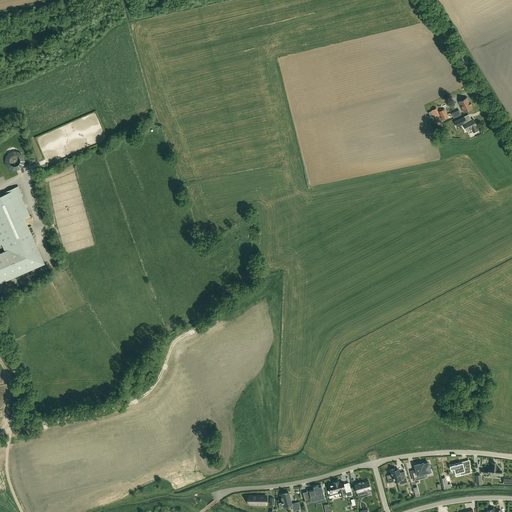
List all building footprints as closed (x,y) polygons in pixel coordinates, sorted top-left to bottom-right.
[(472,108),(467,98),(459,102),(464,112),(472,108)] [(476,126),(477,125),(473,118),(466,122),(459,106),(448,111),(454,124),(462,120),(467,130),(471,128),(473,132),(478,130),(476,126)] [(441,118),(437,109),(432,111),(436,121),(441,118)] [(445,109),(444,109),(439,111),(443,120),(449,118),(445,109)] [(6,195),(0,197),(0,245),(3,244),(6,252),(0,254),(0,282),(32,268),(27,257),(39,252),(15,199),(22,196),(18,187),(5,192),(6,195)] [(451,466),(450,466),(450,465),(449,465),(451,470),(453,469),(454,469),(455,473),(467,470),(467,473),(471,472),(471,471),(470,464),(463,466),(463,464),(462,462),(460,463),(457,464),(451,465),(451,466)] [(420,474),(431,471),(428,463),(424,464),(423,463),(415,465),(416,472),(412,473),(413,480),(421,478),(420,474)] [(491,463),(491,467),(488,467),(488,470),(483,470),(483,473),(500,475),(501,470),(496,469),(496,463),(491,463)] [(389,470),(390,471),(392,478),(393,477),(393,479),(394,479),(395,481),(399,480),(400,484),(403,483),(407,482),(404,471),(399,472),(398,469),(397,470),(395,470),(395,468),(391,469),(389,470)] [(358,498),(362,497),(361,492),(366,490),(370,489),(368,482),(368,480),(364,481),(360,482),(359,482),(354,483),(358,498)] [(334,484),(329,485),(332,494),(339,492),(340,495),(345,494),(346,497),(352,495),(350,488),(344,490),(342,481),(338,482),(338,481),(333,483),(334,484)] [(325,499),(323,492),(322,489),(321,486),(320,486),(320,487),(319,487),(318,485),(313,487),(314,490),(309,491),(310,496),(304,497),(305,502),(306,502),(310,501),(310,498),(317,496),(318,498),(318,500),(323,499),(325,499)] [(289,497),(288,492),(281,494),(282,497),(281,497),(282,502),(281,502),(282,502),(282,503),(283,503),(284,507),(291,505),(292,505),(290,499),(291,499),(290,497),(290,496),(289,497)] [(266,496),(252,496),(252,504),(266,504),(266,496)]
